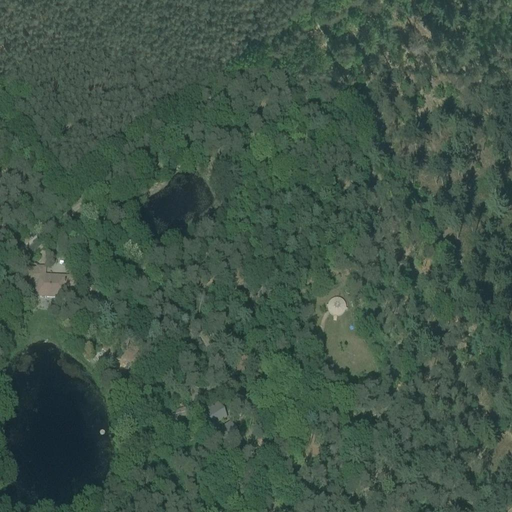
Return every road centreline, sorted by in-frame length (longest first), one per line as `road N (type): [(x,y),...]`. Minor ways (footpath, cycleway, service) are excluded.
road 1 (track): [(0,270),(346,0)]
road 2 (track): [(511,366),(305,31)]
